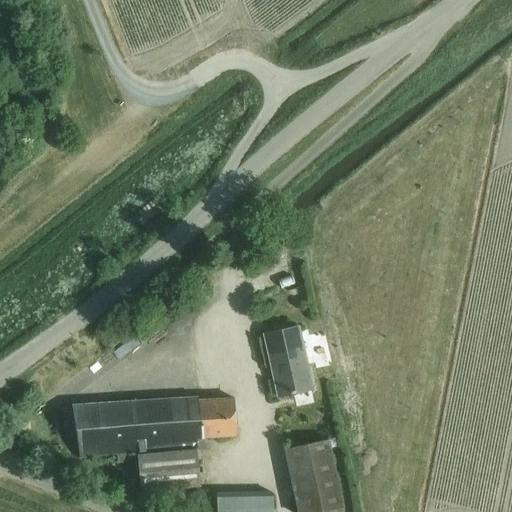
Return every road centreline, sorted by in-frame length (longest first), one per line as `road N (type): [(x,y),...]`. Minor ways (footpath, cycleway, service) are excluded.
road 1 (unclassified): [(0,375),(462,0)]
road 2 (unclassified): [(113,511),(0,462)]
